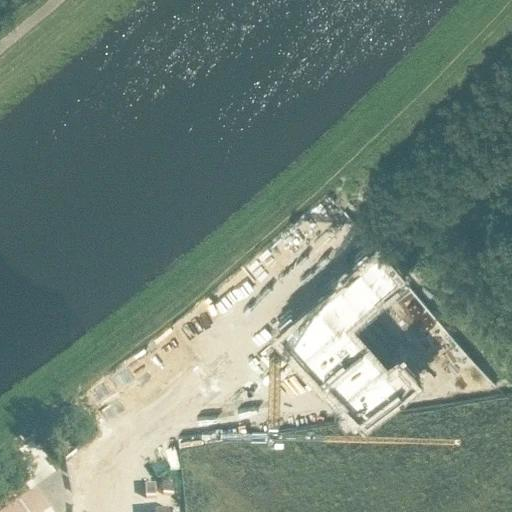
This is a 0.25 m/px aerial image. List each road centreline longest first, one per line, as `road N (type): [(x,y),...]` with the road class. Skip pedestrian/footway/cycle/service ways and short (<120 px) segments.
road 1 (track): [(196,380),(240,303),(511,69)]
road 2 (residential): [(196,380),(55,491)]
